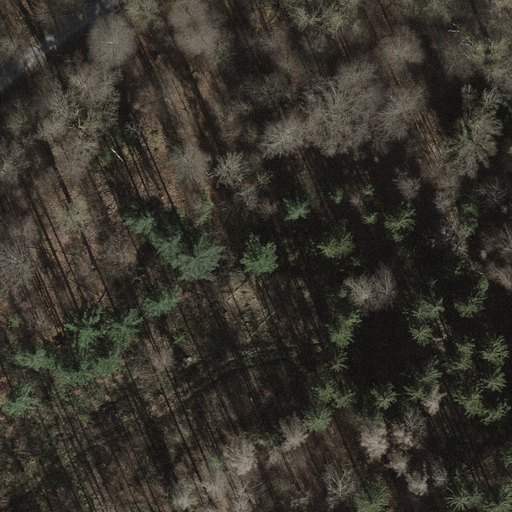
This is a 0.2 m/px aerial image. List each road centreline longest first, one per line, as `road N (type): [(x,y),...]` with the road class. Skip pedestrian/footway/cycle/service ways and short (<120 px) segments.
road 1 (track): [(0,501),(73,449),(250,358),(356,339)]
road 2 (track): [(110,0),(0,83)]
